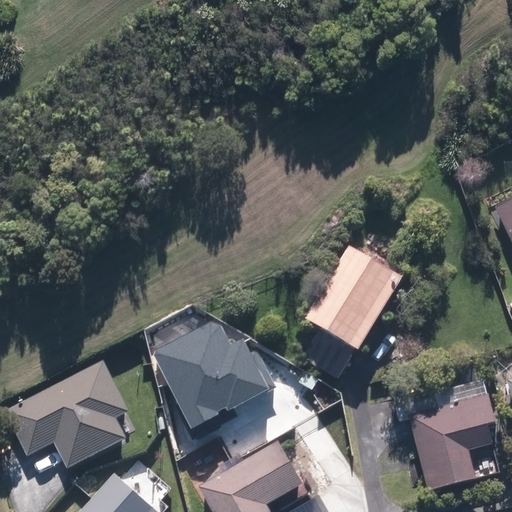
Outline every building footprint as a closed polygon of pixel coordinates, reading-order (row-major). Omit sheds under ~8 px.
[(511,199),(493,208),(511,246),(511,199)] [(361,353),(404,280),(348,247),(305,320),(361,353)] [(104,363),(4,413),(27,459),(55,445),(68,470),(129,440),(118,419),(129,414),(104,363)] [(500,445),(484,380),(393,402),(399,424),(410,421),(428,495),(477,483),(469,452),(500,445)] [(303,421),(281,385),(248,405),(269,441),(303,421)] [(301,488),(276,445),(245,463),(236,447),(213,461),(222,476),(202,488),(215,511),(270,511),(267,507),(301,488)] [(164,511),(169,507),(123,468),(84,511),(164,511)]
